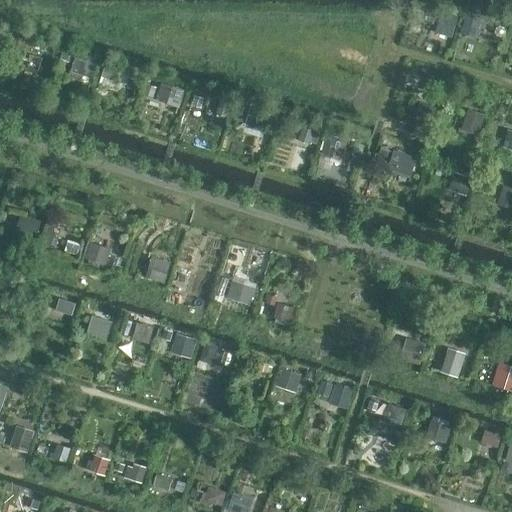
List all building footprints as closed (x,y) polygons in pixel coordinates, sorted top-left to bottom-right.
[(446,32),(447,20),(428,18),(427,30),(446,32)] [(462,19),(458,30),(478,37),(482,26),(462,19)] [(24,39),(17,52),(35,61),(41,48),(24,39)] [(70,69),(84,75),(89,62),(75,56),(70,69)] [(98,78),(117,85),(122,72),(102,65),(98,78)] [(161,82),(158,100),(181,104),(185,86),(161,82)] [(221,120),(228,106),(210,98),(203,113),(221,120)] [(433,110),(414,106),(411,117),(430,122),(433,110)] [(265,117),(245,113),(243,125),(262,129),(265,117)] [(473,126),(457,120),(453,131),(468,137),(473,126)] [(320,135),(300,128),(295,142),(316,149),(320,135)] [(511,137),(507,136),(503,148),(511,151),(511,137)] [(375,163),(387,168),(396,148),(384,143),(375,163)] [(336,157),(353,163),(358,149),(340,144),(336,157)] [(390,166),(413,175),(420,156),(397,148),(390,166)] [(429,164),(423,176),(438,183),(444,170),(429,164)] [(463,182),(448,179),(446,193),(461,195),(463,182)] [(487,191),(485,204),(504,206),(506,194),(487,191)] [(0,231),(14,237),(19,224),(1,217),(0,218),(0,231)] [(41,247),(56,246),(55,226),(39,227),(41,247)] [(77,256),(81,244),(70,239),(66,251),(77,256)] [(109,252),(92,247),(88,261),(105,266),(109,252)] [(166,282),(172,258),(153,253),(147,278),(166,282)] [(205,290),(207,277),(184,273),(182,286),(205,290)] [(249,279),(233,276),(231,290),(247,293),(249,279)] [(42,297),(37,308),(59,317),(64,306),(42,297)] [(290,328),(295,311),(267,302),(261,319),(290,328)] [(86,309),(81,322),(102,331),(107,318),(86,309)] [(126,321),(121,333),(138,340),(143,328),(126,321)] [(164,347),(185,355),(189,343),(168,335),(164,347)] [(419,341),(407,336),(399,355),(411,360),(419,341)] [(220,369),(226,354),(206,347),(200,362),(220,369)] [(434,367),(459,376),(465,355),(441,347),(434,367)] [(269,365),(254,361),(249,376),(264,380),(269,365)] [(511,373),(491,368),(487,384),(508,389),(511,373)] [(300,384),(287,378),(278,397),(290,403),(300,384)] [(333,394),(316,388),(311,401),(328,407),(333,394)] [(396,410),(379,407),(377,419),(394,422),(396,410)] [(432,415),(428,435),(448,439),(452,419),(432,415)] [(25,435),(5,427),(0,441),(20,448),(25,435)] [(493,433),(476,428),(468,445),(489,446),(493,433)] [(65,445),(44,438),(40,452),(60,459),(65,445)] [(97,455),(76,448),(70,463),(91,470),(97,455)] [(133,467),(115,461),(111,476),(128,482),(133,467)] [(176,481),(152,475),(149,489),(173,495),(176,481)] [(204,499),(223,504),(228,488),(209,483),(204,499)] [(22,493),(18,510),(27,511),(37,511),(41,497),(22,493)] [(246,511),(248,500),(226,497),(223,511),(246,511)]
